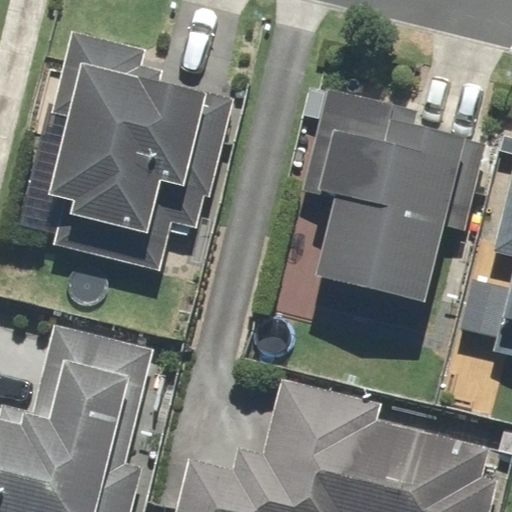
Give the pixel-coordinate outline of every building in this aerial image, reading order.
[(141,53),(75,39),(67,38),(52,113),(67,116),(49,205),(63,208),(53,258),(156,279),(172,201),(183,203),(203,103),(158,94),(162,75),(137,70),(141,53)] [(394,114),(328,99),(302,200),(330,206),(307,312),(421,337),(462,151),(389,134),(394,114)] [(511,168),(492,257),(511,261),(511,276),(492,364),(511,368),(511,168)] [(131,511),(169,363),(50,333),(0,320),(0,511),(131,511)] [(376,405),(281,387),(280,393),(211,379),(201,430),(211,432),(203,471),(180,467),(171,511),(486,511),(492,486),(477,483),(483,451),(371,430),(376,405)]
